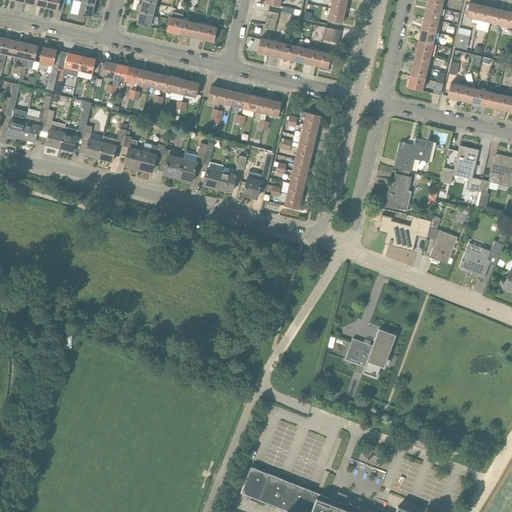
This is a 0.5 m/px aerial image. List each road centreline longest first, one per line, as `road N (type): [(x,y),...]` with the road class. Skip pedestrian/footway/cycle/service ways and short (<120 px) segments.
road 1 (tertiary): [(317,234),(0,157)]
road 2 (residential): [(511,317),(348,253)]
road 3 (residential): [(348,253),(384,103)]
road 4 (tertiary): [(317,234),(327,223),(358,97)]
road 5 (residential): [(358,97),(230,68)]
road 6 (residential): [(511,134),(384,103)]
road 7 (residential): [(230,68),(109,41)]
